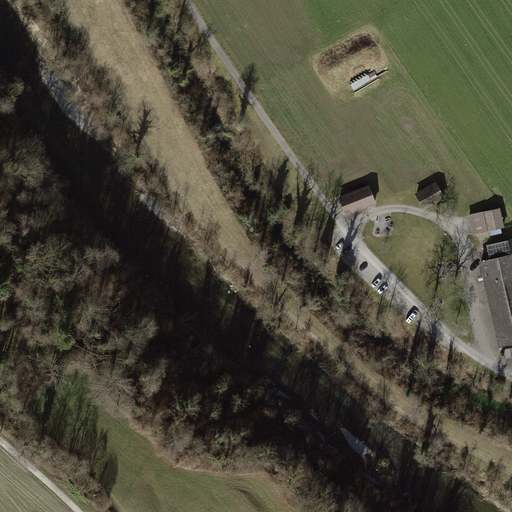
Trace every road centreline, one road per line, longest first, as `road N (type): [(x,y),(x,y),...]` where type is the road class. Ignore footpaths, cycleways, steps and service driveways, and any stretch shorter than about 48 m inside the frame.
road 1 (track): [(65,0),(164,178),(238,263),(395,408),(511,476)]
road 2 (track): [(339,222),(189,0)]
road 3 (unclassified): [(511,376),(448,336),(394,288),(339,222)]
